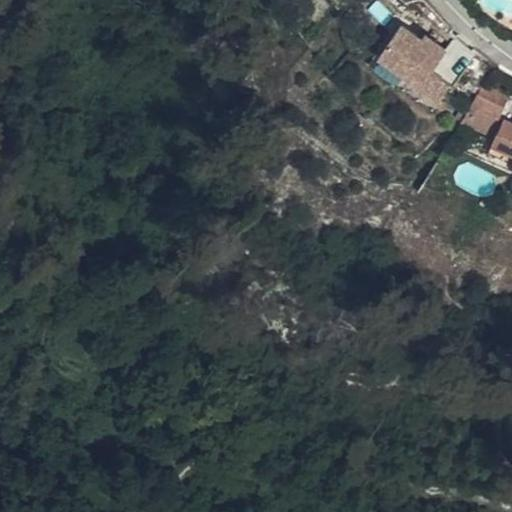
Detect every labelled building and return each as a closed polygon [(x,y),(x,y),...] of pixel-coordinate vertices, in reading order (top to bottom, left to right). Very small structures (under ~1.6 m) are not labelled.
[(406,26),(386,53),(447,99),(467,72),(448,58),(453,52),(431,36),(427,42),(406,26)] [(447,99),(386,53),(377,66),(438,111),(447,99)] [(483,80),(466,122),(494,133),(510,90),(483,80)] [(511,123),(510,122),(498,145),(511,151),(511,123)] [(511,151),(498,145),(493,155),(511,164),(511,151)]
